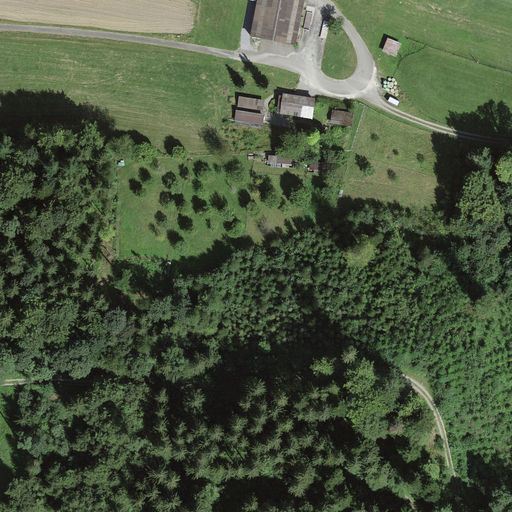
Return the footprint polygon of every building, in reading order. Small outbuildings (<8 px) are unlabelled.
[(255,0),(248,34),(292,44),(301,0),(255,0)] [(278,111),(309,119),(314,98),(283,91),(278,111)] [(261,110),(263,101),(239,96),(237,105),(261,110)] [(332,117),(354,122),(356,112),(334,107),(332,117)] [(258,124),(260,115),(235,111),(234,120),(258,124)]
